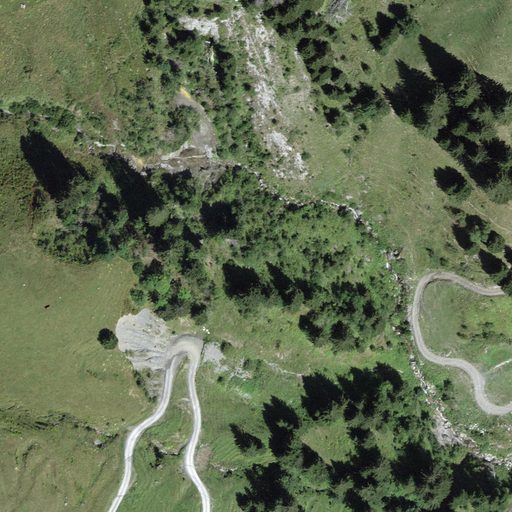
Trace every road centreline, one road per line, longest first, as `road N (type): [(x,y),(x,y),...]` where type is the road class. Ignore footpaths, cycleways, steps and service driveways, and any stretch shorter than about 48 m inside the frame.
road 1 (track): [(111,511),(125,484),(130,439),(160,412),(177,352),(189,345),(196,352),(198,426),(188,463),(206,511)]
road 2 (track): [(511,290),(484,291),(438,275),(420,288),(416,309),(426,353),(469,368),(489,407),(511,405)]
